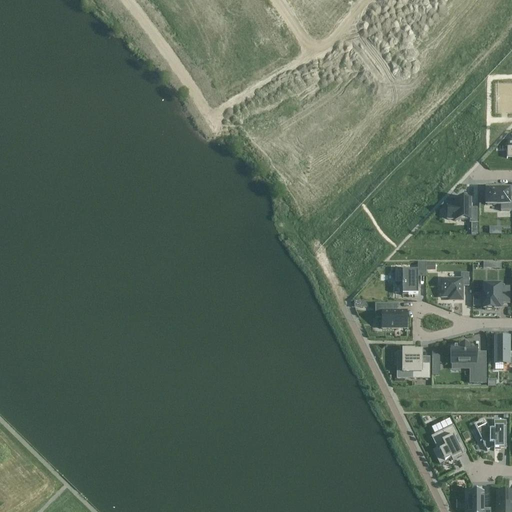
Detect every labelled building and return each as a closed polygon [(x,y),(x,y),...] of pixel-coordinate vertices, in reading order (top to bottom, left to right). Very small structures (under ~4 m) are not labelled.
[(511,198),(509,199),(509,190),(486,190),(486,205),(500,205),(500,211),(511,211),(511,198)] [(447,207),(447,219),(455,219),(455,221),(470,221),(470,224),(477,224),(477,209),(471,209),(471,200),(455,200),(455,207),(447,207)] [(395,272),(395,284),(402,284),(402,296),(418,296),(418,272),(395,272)] [(442,280),(442,298),(449,298),(449,301),(462,301),(462,287),(468,287),(468,274),(461,274),(461,280),(442,280)] [(482,297),(482,305),(484,305),(484,310),(493,310),(494,310),(494,309),(500,309),(500,304),(509,304),(509,294),(509,288),(500,288),(500,286),(484,286),(484,297),(482,297)] [(395,306),(398,306),(398,305),(375,305),(375,319),(382,319),(382,329),(407,330),(406,312),(398,312),(398,311),(395,311),(395,306)] [(494,363),(510,363),(510,338),(509,338),(509,339),(495,339),(495,338),(494,338),(494,363)] [(473,384),(485,384),(485,354),(485,356),(475,356),(475,351),(468,351),(468,346),(460,346),(460,347),(451,347),(451,364),(464,364),(464,367),(473,367),(473,384)] [(412,374),(412,379),(429,379),(429,365),(421,365),(421,358),(421,353),(414,353),(414,352),(403,352),(403,353),(397,353),(397,363),(403,363),(403,374),(412,374)] [(490,430),(487,426),(485,420),(474,425),(477,431),(482,441),(480,442),(480,443),(482,442),(487,452),(494,448),(494,450),(494,452),(494,450),(506,450),(506,422),(494,422),(494,430),(490,430)] [(431,437),(437,449),(433,451),(439,465),(450,460),(452,463),(463,458),(462,454),(466,452),(453,427),(431,437)] [(466,502),(466,509),(468,509),(467,511),(490,511),(490,510),(484,510),(482,509),(482,504),(484,504),(484,492),(468,492),(468,502),(466,502)] [(511,511),(511,492),(496,492),(496,511),(511,511)]
